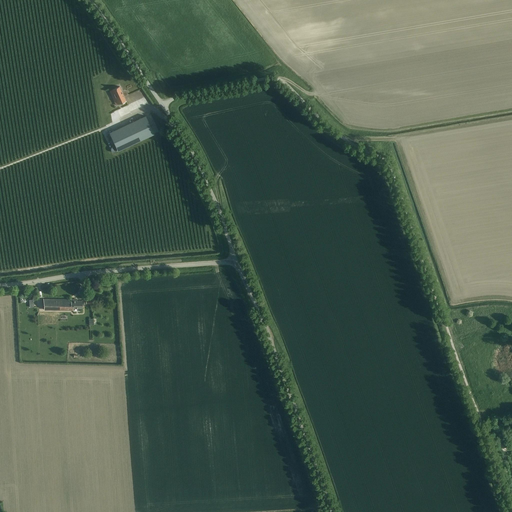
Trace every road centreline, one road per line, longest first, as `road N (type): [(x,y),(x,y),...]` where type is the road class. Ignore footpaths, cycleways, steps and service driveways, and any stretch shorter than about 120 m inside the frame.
road 1 (unclassified): [(332,511),(236,260)]
road 2 (unclassified): [(0,285),(236,260)]
road 3 (track): [(347,140),(381,156),(394,175),(452,337)]
road 4 (unclassified): [(347,140),(273,77),(161,104)]
road 5 (track): [(452,337),(511,511)]
road 6 (unclassified): [(236,260),(187,140),(161,104)]
road 7 (unclassified): [(161,104),(90,0)]
